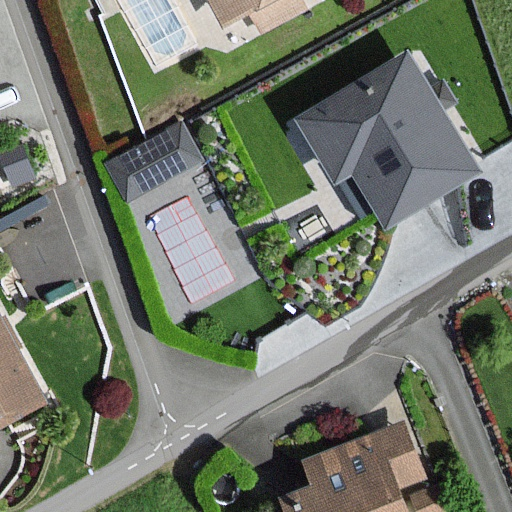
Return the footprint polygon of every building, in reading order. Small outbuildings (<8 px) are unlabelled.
[(273,0),(205,0),(221,29),(273,0)] [(476,173),(407,53),(295,117),(336,188),(355,177),(383,226),(476,173)] [(200,161),(181,126),(106,166),(126,202),(200,161)] [(0,427),(40,405),(0,329),(0,427)] [(425,488),(422,482),(399,425),(301,465),(311,488),(277,502),(281,511),(447,511),(436,484),(425,488)]
